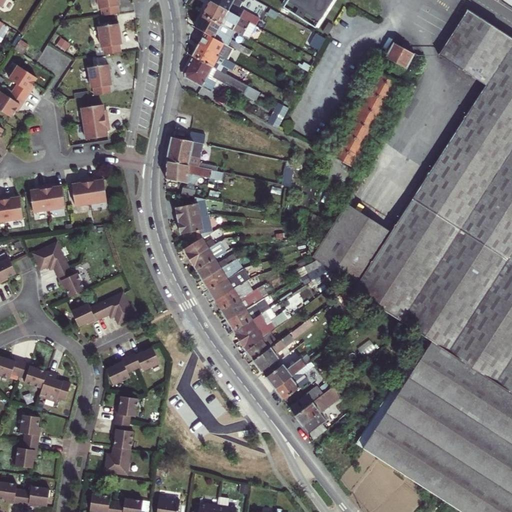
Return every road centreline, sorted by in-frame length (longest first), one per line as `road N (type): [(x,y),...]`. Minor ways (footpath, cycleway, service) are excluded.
road 1 (tertiary): [(151,165),(154,228),(173,277),(268,417)]
road 2 (residential): [(169,75),(342,169)]
road 3 (residential): [(63,511),(88,383),(80,354)]
road 4 (tertiary): [(346,511),(268,417)]
